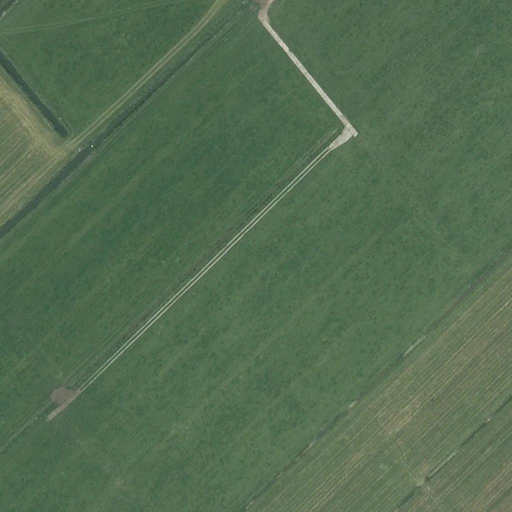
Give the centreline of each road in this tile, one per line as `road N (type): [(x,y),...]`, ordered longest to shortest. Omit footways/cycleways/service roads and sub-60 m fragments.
road 1 (track): [(46,420),(349,127),(270,27),(266,0)]
road 2 (track): [(231,0),(88,132),(60,147),(52,169),(0,219)]
